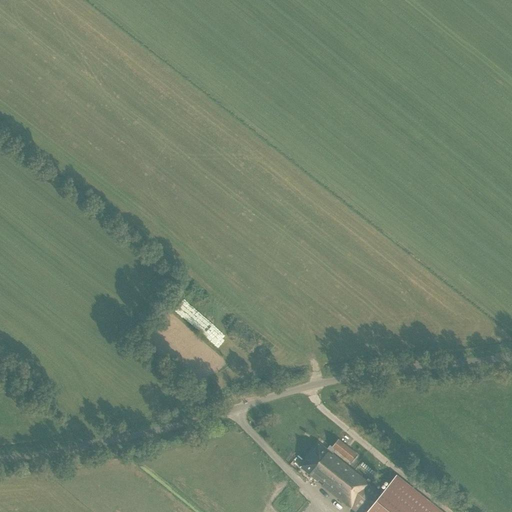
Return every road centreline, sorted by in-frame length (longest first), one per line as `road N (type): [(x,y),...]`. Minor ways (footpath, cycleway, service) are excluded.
road 1 (unclassified): [(0,458),(110,441),(366,373),(511,356)]
road 2 (track): [(317,384),(304,353),(254,324),(182,256),(0,117)]
